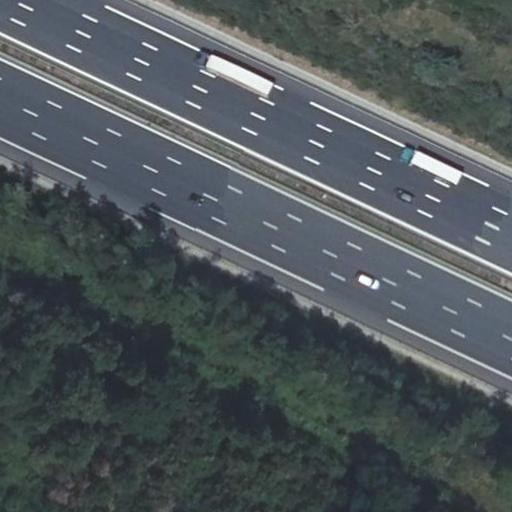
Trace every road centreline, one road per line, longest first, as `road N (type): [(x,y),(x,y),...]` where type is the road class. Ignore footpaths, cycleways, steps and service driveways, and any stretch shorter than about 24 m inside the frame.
road 1 (motorway): [(0,101),(511,342)]
road 2 (motorway): [(511,234),(12,0)]
